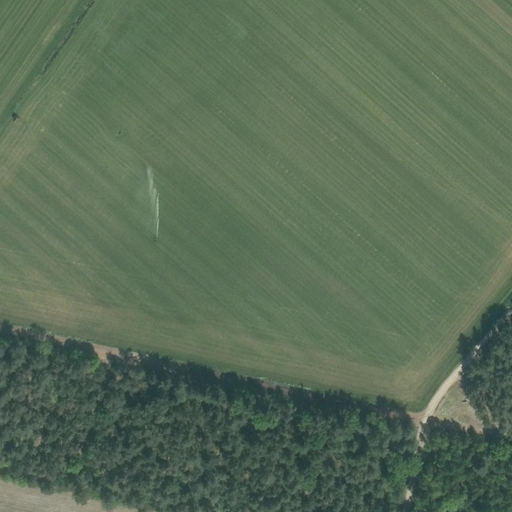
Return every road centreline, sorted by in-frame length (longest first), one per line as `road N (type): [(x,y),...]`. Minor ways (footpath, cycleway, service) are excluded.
road 1 (track): [(426,420),(0,329)]
road 2 (unclassified): [(405,511),(437,398),(511,308)]
